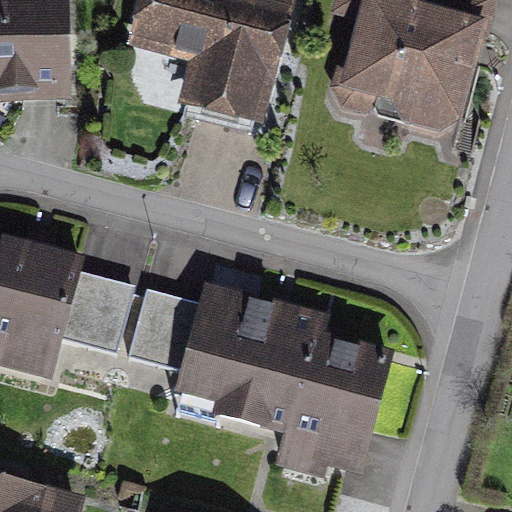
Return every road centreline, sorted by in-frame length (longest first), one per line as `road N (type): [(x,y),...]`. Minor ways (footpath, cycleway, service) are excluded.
road 1 (residential): [(477,301),(0,179)]
road 2 (residential): [(426,511),(477,301)]
road 3 (residential): [(477,301),(511,174)]
